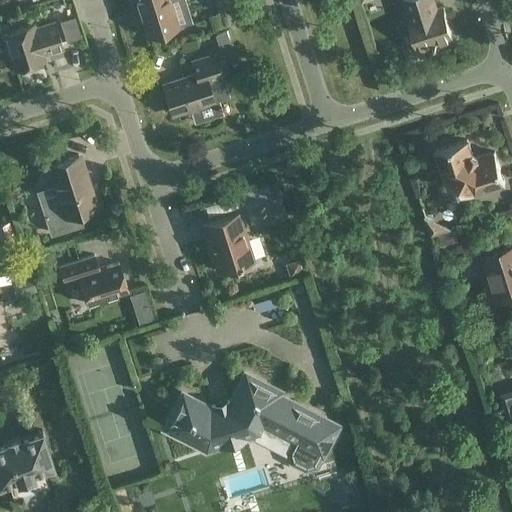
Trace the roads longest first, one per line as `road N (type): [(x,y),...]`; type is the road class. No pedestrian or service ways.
road 1 (residential): [(149,182),(331,123)]
road 2 (residential): [(331,123),(505,69)]
road 3 (residential): [(331,123),(290,0)]
road 4 (residential): [(187,303),(149,182)]
road 5 (residential): [(0,117),(116,80)]
